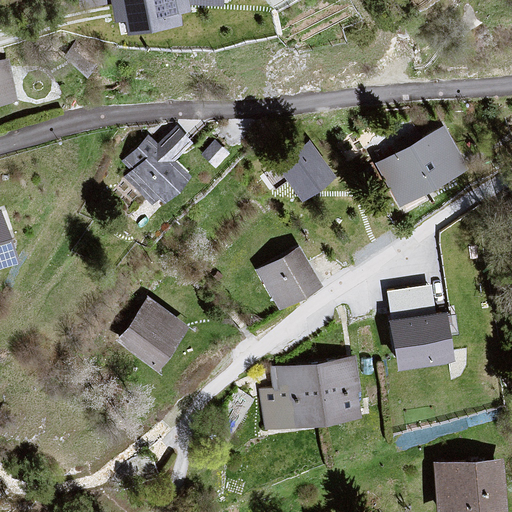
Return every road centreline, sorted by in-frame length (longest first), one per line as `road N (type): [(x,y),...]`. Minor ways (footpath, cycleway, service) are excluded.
road 1 (residential): [(511,78),(92,118),(0,145)]
road 2 (residential): [(511,183),(377,261),(195,396)]
